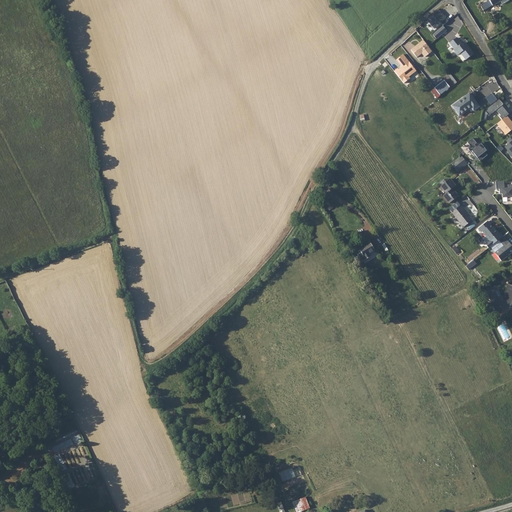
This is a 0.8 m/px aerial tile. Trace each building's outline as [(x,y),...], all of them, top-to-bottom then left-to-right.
[(446,19),(438,9),(427,19),(435,29),(446,19)] [(439,31),(432,36),(436,41),(442,35),(439,31)] [(430,50),(421,39),(409,48),(414,56),(420,51),(423,55),(430,50)] [(456,39),(449,44),(454,51),(458,56),(460,54),(465,61),(473,55),(466,46),(465,47),(462,44),(461,45),(456,39)] [(393,71),(403,83),(409,78),(408,77),(416,71),(402,54),(396,59),(402,67),(399,70),(397,68),(393,71)] [(434,88),(439,95),(449,88),(444,81),(434,88)] [(479,107),(469,94),(452,106),(460,116),(471,108),(473,111),(479,107)] [(499,117),(502,120),(507,116),(508,115),(501,106),(503,105),(498,99),(482,112),(481,120),(486,121),(486,116),(488,115),(489,116),(496,111),(500,116),(499,117)] [(511,129),(511,123),(507,116),(502,120),(497,124),(505,135),(511,129)] [(476,159),(477,158),(480,162),(487,156),(484,152),(488,149),(483,142),(476,147),(474,145),(476,143),(472,138),(467,142),(471,147),(468,149),(476,159)] [(456,160),(454,161),(460,169),(466,165),(460,157),(456,160)] [(454,161),(451,163),(458,171),(460,169),(454,161)] [(450,179),(445,183),(457,198),(459,196),(453,190),(452,189),(454,188),(456,186),(450,179)] [(496,188),(499,188),(499,193),(501,193),(501,196),(507,196),(507,200),(511,200),(511,184),(507,184),(507,187),(504,187),(504,181),(496,181),(496,188)] [(445,183),(442,186),(446,193),(450,199),(452,202),(457,198),(445,183)] [(446,193),(442,186),(441,187),(446,193),(443,196),(450,204),(452,202),(450,199),(446,193)] [(470,217),(463,209),(465,209),(461,205),(452,212),(464,228),(473,221),(470,217)] [(494,230),(492,227),(487,221),(478,229),(481,233),(482,232),(490,241),(485,244),(488,248),(499,240),(503,237),(499,233),(498,234),(495,230),(494,230)] [(503,237),(499,240),(503,246),(494,253),(501,261),(511,252),(511,246),(504,236),(503,237)] [(359,250),(356,252),(360,259),(364,257),(364,258),(365,258),(366,260),(371,257),(369,255),(375,251),(370,243),(360,249),(359,250)] [(474,260),(468,265),(471,269),(478,265),(474,260)] [(495,293),(488,297),(496,313),(497,312),(497,314),(498,313),(497,312),(501,310),(500,308),(507,304),(511,306),(511,302),(511,286),(508,285),(504,295),(498,299),(495,293)] [(485,291),(488,297),(495,293),(492,288),(491,288),(485,291)] [(293,468),(295,475),(301,473),(299,466),(293,468)] [(281,473),(284,481),(289,479),(286,471),(281,473)] [(305,497),(293,502),(296,511),(300,511),(310,508),(305,497)]
